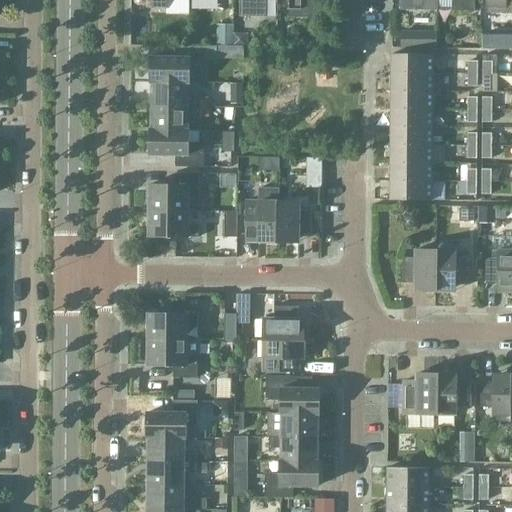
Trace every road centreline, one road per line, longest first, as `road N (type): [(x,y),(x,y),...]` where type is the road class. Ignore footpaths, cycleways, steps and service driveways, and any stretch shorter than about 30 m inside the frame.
road 1 (residential): [(26,511),(32,0)]
road 2 (unclassified): [(69,0),(66,274)]
road 3 (residential): [(103,274),(106,0)]
road 4 (residential): [(345,276),(103,274)]
road 5 (residential): [(100,511),(103,274)]
road 6 (unclassified): [(66,274),(64,511)]
road 7 (residential): [(352,511),(354,355),(364,330)]
road 8 (residential): [(511,332),(364,330)]
road 9 (residential): [(345,276),(354,252),(356,155)]
